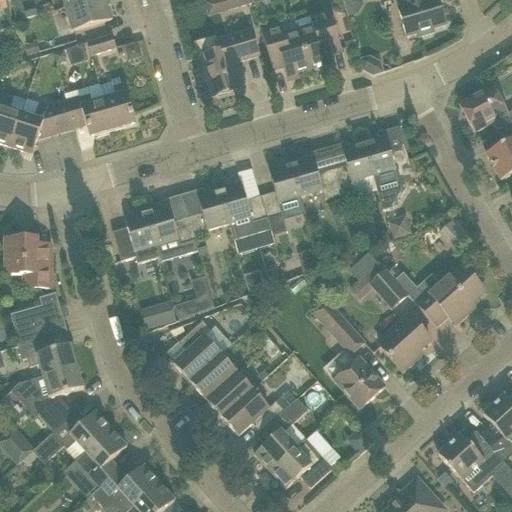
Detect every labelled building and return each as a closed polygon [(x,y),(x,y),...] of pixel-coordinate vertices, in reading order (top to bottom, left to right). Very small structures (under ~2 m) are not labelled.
[(62,0),(65,9),(97,0),(62,0)] [(72,33),(111,21),(105,0),(97,0),(65,9),(72,33)] [(251,0),(227,0),(231,12),(253,5),(251,0)] [(407,39),(417,36),(418,39),(430,36),(433,32),(445,28),(437,0),(399,0),(402,8),(398,9),(407,39)] [(314,32),(300,36),(310,71),(333,64),(330,55),(342,52),(330,13),(310,19),(314,32)] [(287,77),(310,71),(300,36),(286,40),(282,28),(261,34),(273,72),(284,69),(287,77)] [(214,99),(240,91),(232,66),(259,58),(251,32),(217,43),(215,38),(194,45),(198,60),(202,59),(206,73),(204,73),(207,83),(209,82),(214,99)] [(91,58),(116,50),(112,37),(87,45),(91,58)] [(362,72),(363,72),(373,78),(384,75),(381,64),(371,57),(360,61),(362,72)] [(103,101),(113,133),(136,126),(124,86),(113,89),(116,98),(103,101)] [(491,126),(497,136),(511,128),(511,114),(510,114),(507,115),(492,88),(459,106),(474,135),(491,126)] [(89,95),(66,102),(75,131),(86,127),(90,140),(113,133),(103,101),(92,105),(89,95)] [(0,145),(10,149),(21,116),(9,112),(14,100),(4,96),(0,106),(0,145)] [(38,142),(75,131),(66,102),(48,107),(47,112),(37,109),(34,120),(21,116),(10,149),(33,157),(38,142)] [(486,156),(501,183),(511,176),(511,128),(497,136),(496,137),(502,148),(486,156)] [(376,188),(413,177),(405,151),(390,155),(385,138),(363,144),(374,179),(376,188)] [(374,179),(363,144),(342,150),(346,168),(332,172),(340,198),(355,194),(352,185),(374,179)] [(325,202),(340,198),(332,172),(317,176),(312,159),(290,165),(301,200),(322,193),(325,202)] [(301,200),(290,165),(268,171),(275,194),(261,198),(267,221),(282,216),(279,206),(301,200)] [(219,192),(229,227),(234,243),(271,232),(267,221),(261,198),(246,203),(241,186),(219,192)] [(202,216),(187,220),(194,242),(209,238),(208,233),(229,227),(219,192),(197,199),(202,216)] [(168,207),(146,213),(160,260),(160,261),(182,255),(182,258),(197,254),(194,242),(187,220),(173,224),(168,207)] [(138,266),(160,260),(146,213),(124,220),(127,231),(113,235),(115,241),(121,264),(136,259),(138,266)] [(24,291),(52,291),(51,254),(37,255),(37,241),(5,242),(6,277),(23,277),(24,291)] [(485,294),(477,285),(462,269),(440,289),(437,286),(415,306),(435,329),(447,318),(455,327),(470,313),(467,310),(485,294)] [(386,274),(371,287),(392,311),(407,298),(386,274)] [(406,296),(414,288),(403,276),(394,284),(406,296)] [(16,333),(20,348),(47,341),(67,335),(55,296),(45,299),(49,311),(58,309),(59,313),(50,316),(52,322),(36,327),(36,326),(31,327),(33,333),(18,337),(17,332),(16,333)] [(175,321),(169,301),(159,304),(165,324),(175,321)] [(364,345),(344,323),(328,304),(314,316),(351,357),(364,345)] [(174,307),(179,322),(187,319),(182,305),(174,307)] [(414,358),(430,343),(408,318),(388,336),(390,339),(379,349),(402,374),(417,361),(414,358)] [(173,366),(189,384),(221,356),(205,338),(211,333),(203,323),(179,345),(187,354),(173,366)] [(255,341),(263,350),(270,344),(262,335),(255,341)] [(77,369),(71,348),(50,353),(47,341),(20,348),(18,349),(21,362),(27,361),(29,370),(38,367),(42,380),(77,369)] [(278,353),(270,344),(263,350),(271,359),(278,353)] [(189,384),(206,402),(237,374),(221,356),(189,384)] [(334,383),(360,412),(385,389),(359,361),(334,383)] [(83,391),(77,369),(42,380),(45,392),(37,395),(39,403),(32,405),(36,417),(52,435),(74,416),(63,404),(61,397),(83,391)] [(206,402),(222,420),(253,392),(237,374),(206,402)] [(269,410),(253,392),(222,420),(238,438),(252,426),(260,435),(276,420),(284,413),(276,404),(269,410)] [(511,404),(505,397),(482,417),(506,444),(511,438),(511,404)] [(297,402),(284,413),(276,420),(287,432),(308,414),(297,402)] [(111,431),(95,414),(82,426),(74,416),(52,435),(32,453),(44,467),(64,449),(67,453),(76,445),(84,455),(111,431)] [(127,449),(111,431),(84,455),(85,455),(75,464),(90,480),(99,491),(119,472),(111,463),(127,449)] [(255,457),(270,474),(296,451),(280,433),(255,457)] [(462,484),(463,483),(473,495),(505,466),(476,434),(465,443),(460,437),(438,457),(462,484)] [(374,445),(367,438),(355,450),(360,456),(359,457),(360,458),(374,445)] [(306,442),(296,451),(270,474),(286,491),(299,479),(311,491),(333,471),(306,442)] [(133,508),(159,485),(144,467),(128,482),(119,472),(99,491),(90,498),(102,511),(129,511),(133,509),(133,508)] [(444,511),(417,481),(394,502),(396,505),(388,511),(444,511)] [(164,511),(175,502),(159,485),(133,508),(133,509),(136,511),(164,511)]
